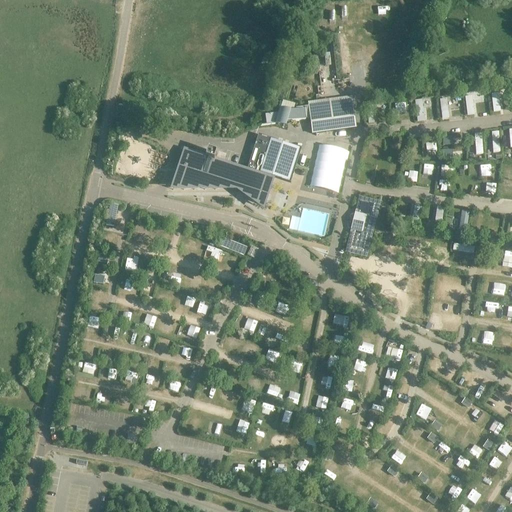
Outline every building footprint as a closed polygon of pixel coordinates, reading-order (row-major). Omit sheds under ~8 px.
[(500,112),(498,94),(491,94),(493,113),(500,112)] [(474,115),(472,97),(465,98),(467,116),(474,115)] [(278,113),(264,115),(266,126),(275,125),(285,128),(287,121),(290,122),(291,123),(305,121),(305,120),(310,119),(312,135),(355,129),(351,99),(308,104),(308,107),(295,109),(296,111),(290,112),(279,109),(278,113)] [(441,119),(449,118),(446,99),(439,100),(441,119)] [(424,122),(421,100),(414,101),(417,122),(424,122)] [(492,153),(500,152),(498,132),(491,133),(492,153)] [(481,134),(474,134),(475,155),(482,154),(481,134)] [(244,193),(262,206),(272,177),(290,183),(301,149),(258,135),(247,169),(214,158),(216,153),(207,150),(205,156),(186,149),(173,188),(237,187),(238,188),(237,193),(243,195),(244,193)] [(443,137),(443,146),(452,146),(452,138),(443,137)] [(322,145),(317,167),(324,168),(329,146),(322,145)] [(354,226),(349,246),(365,250),(370,230),(368,229),(368,226),(371,227),(374,216),(371,216),(372,213),(375,214),(378,200),(362,196),(359,209),(356,209),(352,225),(354,226)] [(109,204),(105,225),(114,227),(118,206),(109,204)] [(421,206),(414,205),(410,224),(417,226),(421,206)] [(434,225),(441,226),(443,208),(436,207),(434,225)] [(458,230),(466,231),(469,212),(461,211),(458,230)] [(498,217),(491,216),(488,236),(495,237),(498,217)] [(111,231),(104,230),(102,246),(107,247),(111,231)] [(251,247),(247,256),(251,258),(256,249),(251,247)] [(98,263),(107,265),(108,257),(100,255),(98,263)] [(94,283),(103,285),(104,277),(96,275),(94,283)] [(90,305),(96,307),(100,291),(94,289),(90,305)]
